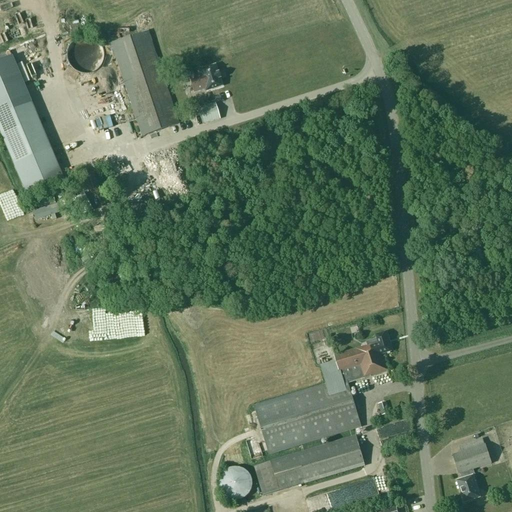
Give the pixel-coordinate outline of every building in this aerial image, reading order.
[(0,59),(14,56),(18,74),(35,70),(21,13),(0,18),(0,59)] [(141,136),(177,124),(146,32),(110,44),(141,136)] [(199,74),(189,77),(194,93),(205,90),(205,92),(221,86),(219,79),(220,79),(218,73),(217,73),(214,65),(198,71),(199,74)] [(0,138),(24,193),(62,177),(29,103),(0,115),(0,138)] [(202,125),(219,119),(214,104),(197,109),(202,125)] [(56,126),(59,139),(79,135),(73,106),(38,113),(43,133),(51,131),(51,127),(56,126)] [(55,204),(52,195),(35,199),(38,208),(55,204)] [(84,195),(72,201),(80,216),(92,210),(84,195)] [(37,210),(34,201),(25,204),(28,213),(35,210),(37,216),(57,210),(55,205),(37,210)] [(30,230),(46,227),(44,219),(29,222),(30,230)] [(382,355),(390,352),(384,333),(375,336),(376,340),(365,343),(367,347),(334,357),(335,361),(320,365),(326,385),(254,407),(269,456),(361,428),(348,384),(388,372),(382,355)] [(466,364),(465,359),(451,362),(452,367),(466,364)] [(382,417),(389,415),(385,403),(378,405),(382,417)] [(264,497),(364,466),(356,437),(255,468),(264,497)] [(463,504),(480,498),(473,477),(474,476),(472,470),(491,465),(484,446),(452,456),(458,475),(462,474),(464,479),(456,482),(463,504)] [(252,482),(252,480),(251,479),(251,478),(250,477),(249,475),(248,474),(247,473),(246,472),(245,471),(243,470),(242,470),(241,469),(239,469),(238,469),(236,469),(235,469),(233,469),(232,469),(231,469),(230,470),(228,471),(227,472),(225,473),(224,474),(223,475),(222,476),(222,477),(221,478),(221,479),(220,480),(220,482),(220,483),(219,484),(219,486),(220,488),(220,489),(220,490),(221,492),(222,493),(222,494),(224,496),(225,497),(226,498),(228,499),(229,500),(231,501),(233,501),(234,502),(236,502),(238,502),(239,501),(241,501),(243,500),(244,500),(246,499),(247,498),(248,496),(249,495),(250,494),(251,492),(252,490),(252,489),(253,487),(253,485),(253,484),(252,482)]
